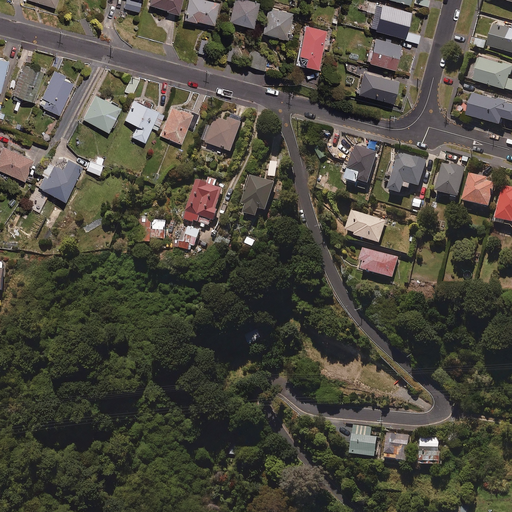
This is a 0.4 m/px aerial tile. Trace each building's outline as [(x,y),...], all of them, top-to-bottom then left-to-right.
[(59,0),(27,0),(28,0),(56,10),(59,0)] [(183,0),(151,0),(150,7),(179,15),(183,0)] [(220,3),(204,0),(189,0),(185,21),(215,27),(220,3)] [(258,2),(249,0),(231,0),(227,18),(252,25),(258,2)] [(408,10),(375,0),(368,25),(401,35),(408,10)] [(292,13),(267,6),(260,30),(285,37),(292,13)] [(511,26),(511,28),(493,23),(488,44),(511,50),(511,26)] [(326,31),(304,24),(293,60),(315,67),(326,31)] [(419,34),(406,30),(404,38),(417,42),(419,34)] [(398,43),(372,36),(366,59),(392,66),(398,43)] [(486,40),(476,37),(474,44),(484,47),(486,40)] [(212,45),(204,40),(197,51),(206,56),(212,45)] [(472,78),(511,88),(511,77),(509,76),(511,65),(511,64),(478,55),(472,78)] [(62,60),(55,57),(51,67),(58,70),(62,60)] [(10,64),(0,60),(0,95),(1,95),(10,64)] [(45,74),(24,66),(13,96),(15,97),(14,100),(22,102),(23,100),(36,105),(39,96),(37,96),(45,74)] [(396,79),(361,70),(356,91),(390,100),(396,79)] [(66,78),(55,73),(39,107),(60,116),(75,84),(65,80),(66,78)] [(138,78),(130,75),(124,91),(132,94),(138,78)] [(511,100),(472,91),(467,113),(501,122),(503,116),(511,118),(511,100)] [(119,105),(92,92),(80,116),(106,129),(109,124),(112,124),(114,118),(113,116),(119,105)] [(156,108),(132,97),(123,118),(134,123),(129,134),(142,140),(151,121),(158,124),(163,113),(156,110),(156,108)] [(169,103),(159,134),(179,140),(184,124),(191,126),(195,114),(190,112),(190,111),(169,103)] [(227,117),(226,120),(214,116),(211,126),(206,125),(200,140),(204,141),(203,143),(230,152),(240,123),(239,121),(240,117),(230,114),(229,118),(227,117)] [(33,156),(3,144),(2,148),(0,147),(0,168),(24,178),(33,156)] [(376,152),(354,145),(352,152),(350,151),(341,178),(355,182),(356,179),(366,182),(376,152)] [(401,153),(393,157),(384,189),(399,193),(401,187),(408,189),(410,184),(419,187),(426,160),(401,153)] [(81,162),(68,156),(63,167),(53,163),(48,174),(40,170),(33,183),(64,198),(81,162)] [(103,163),(89,158),(86,168),(99,173),(103,163)] [(464,167),(441,162),(434,190),(457,196),(464,167)] [(486,177),(468,172),(461,200),(488,207),(494,183),(485,181),(486,177)] [(272,182),(249,174),(240,202),(243,203),(240,213),(254,218),(258,208),(263,210),(272,182)] [(205,183),(197,180),(182,219),(192,222),(193,220),(208,226),(210,220),(213,221),(218,209),(215,208),(222,188),(215,185),(218,179),(208,176),(205,183)] [(511,187),(501,185),(493,221),(503,224),(504,220),(511,222),(511,220),(511,187)] [(423,201),(414,198),(412,206),(420,209),(423,201)] [(386,219),(351,208),(344,229),(353,232),(352,235),(379,243),(386,219)] [(152,217),(134,216),(132,241),(150,243),(152,217)] [(166,221),(153,220),(152,240),(165,240),(166,221)] [(200,230),(188,226),(183,240),(175,240),(174,249),(190,250),(192,243),(195,242),(200,230)] [(255,240),(247,236),(243,242),(251,247),(255,240)] [(398,257),(361,247),(358,259),(361,260),(359,268),(392,277),(398,257)] [(371,427),(352,424),(347,453),(374,458),(378,437),(370,436),(371,427)] [(409,435),(386,432),(382,457),(410,461),(411,450),(407,450),(409,435)] [(438,437),(420,436),(419,450),(417,450),(416,464),(439,465),(440,452),(437,451),(438,437)] [(230,437),(228,453),(257,456),(259,440),(230,437)] [(468,511),(469,505),(455,503),(453,511),(468,511)]
